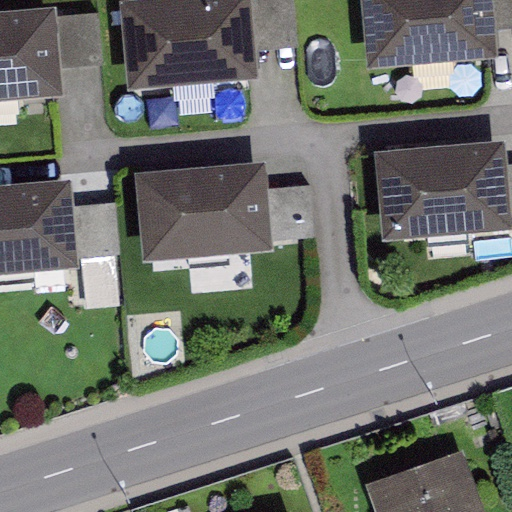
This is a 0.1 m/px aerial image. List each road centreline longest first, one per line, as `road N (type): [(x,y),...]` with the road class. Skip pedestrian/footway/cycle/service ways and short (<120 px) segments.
road 1 (primary): [(511,328),(0,492)]
road 2 (unknown): [(323,127),(511,111)]
